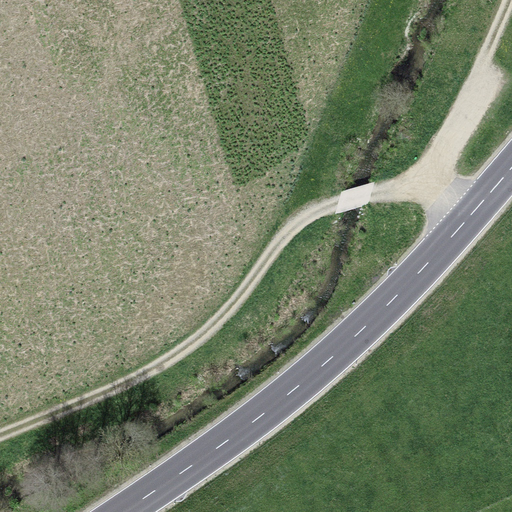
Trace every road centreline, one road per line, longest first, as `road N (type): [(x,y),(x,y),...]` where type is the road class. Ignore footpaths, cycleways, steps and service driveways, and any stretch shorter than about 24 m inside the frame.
road 1 (track): [(472,212),(429,176),(300,219),(250,284),(182,351),(103,396),(0,438)]
road 2 (secondary): [(511,166),(332,356),(123,511)]
road 3 (track): [(509,0),(429,176)]
